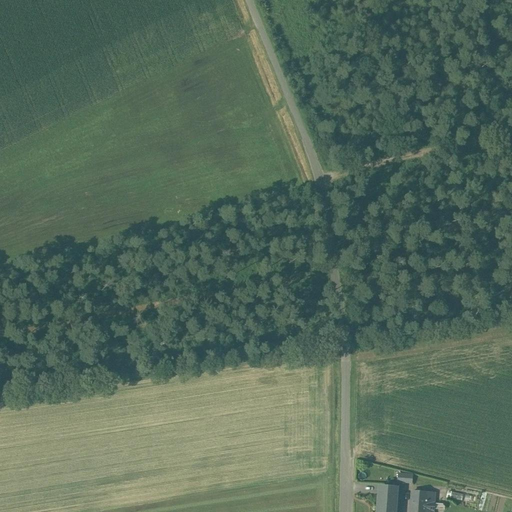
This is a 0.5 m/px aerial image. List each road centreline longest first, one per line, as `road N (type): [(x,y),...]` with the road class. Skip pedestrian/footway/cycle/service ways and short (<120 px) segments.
road 1 (unclassified): [(245,0),(320,187),(345,343),(344,511)]
road 2 (track): [(511,136),(318,182)]
